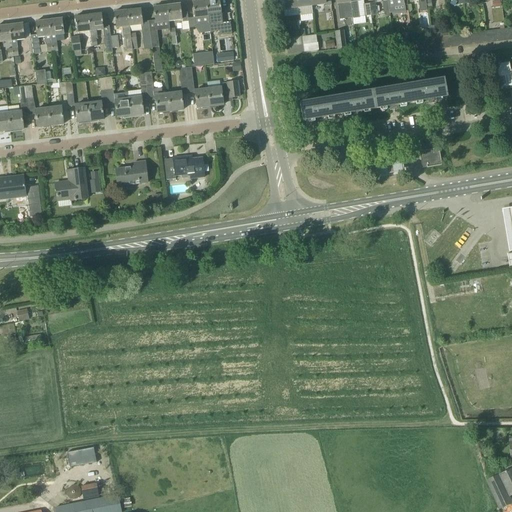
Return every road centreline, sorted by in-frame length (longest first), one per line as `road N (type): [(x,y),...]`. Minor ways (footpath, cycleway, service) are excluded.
road 1 (primary): [(0,261),(289,222)]
road 2 (unclassified): [(0,152),(267,119)]
road 3 (residential): [(281,158),(511,118)]
road 4 (primary): [(352,209),(511,181)]
road 5 (tertiary): [(267,119),(249,0)]
